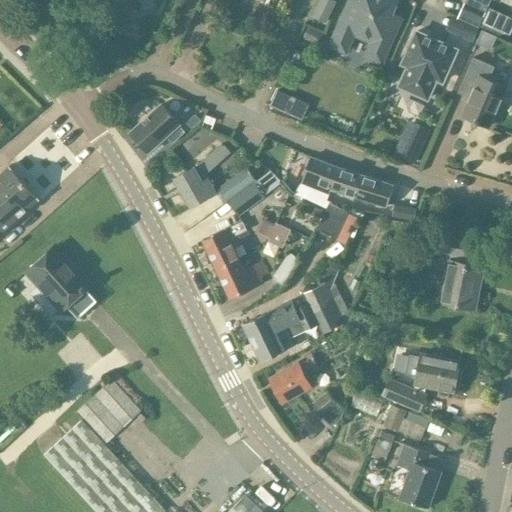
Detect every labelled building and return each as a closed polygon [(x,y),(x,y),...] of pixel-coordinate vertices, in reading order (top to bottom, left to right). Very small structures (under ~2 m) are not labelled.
[(326,23),(336,3),(330,0),(322,0),(314,17),(326,23)] [(359,0),(350,0),(331,46),(346,53),(354,35),(373,42),(367,56),(382,63),(401,18),(388,12),(393,0),(367,0),(366,3),(359,0)] [(469,0),(460,20),(469,24),(480,29),(492,0),(469,0)] [(490,8),(483,23),(497,30),(504,14),(490,8)] [(416,32),(402,64),(408,67),(399,86),(427,99),(436,79),(442,82),(457,50),(416,32)] [(490,126),(507,87),(489,79),(495,66),(473,57),(458,92),(471,98),(463,115),(490,126)] [(143,148),(145,146),(149,151),(167,135),(174,142),(186,132),(180,124),(181,124),(163,104),(132,131),(136,136),(134,138),(143,148)] [(187,123),(192,128),(201,121),(195,115),(187,123)] [(401,143),(422,152),(430,133),(409,124),(401,143)] [(195,167),(176,178),(192,206),(216,192),(208,178),(208,173),(230,152),(222,142),(195,167)] [(337,167),(337,166),(311,157),(302,182),(330,192),(332,187),(387,206),(394,186),(337,167)] [(0,232),(40,197),(11,165),(0,175),(0,232)] [(219,189),(228,201),(254,182),(246,170),(219,189)] [(254,182),(228,201),(239,215),(265,196),(264,194),(282,181),(272,170),(255,182),(254,182)] [(325,209),(303,200),(299,208),(321,218),(325,209)] [(349,212),(330,203),(317,229),(335,239),(349,212)] [(421,219),(416,247),(432,250),(437,222),(421,219)] [(243,220),(236,224),(203,239),(217,269),(239,258),(234,248),(252,239),(243,220)] [(276,224),(269,239),(268,240),(283,247),(291,229),(276,222),(276,224)] [(439,252),(468,258),(471,241),(443,235),(439,252)] [(97,300),(87,289),(92,284),(78,269),(75,272),(53,248),(27,271),(62,311),(69,305),(79,316),(97,300)] [(289,251),(274,274),(285,281),(300,259),(289,251)] [(239,258),(217,269),(231,298),(264,283),(261,277),(268,273),(262,261),(244,269),(239,258)] [(442,302),(472,308),(477,281),(480,281),(483,266),(450,260),(442,302)] [(253,342),(324,309),(332,289),(330,290),(326,281),(303,293),(308,302),(296,308),(295,305),(271,317),(269,312),(244,324),(253,342)] [(324,309),(253,342),(261,361),(286,349),(290,348),(292,341),(290,338),(307,330),(318,325),(323,334),(333,329),(342,315),(349,312),(337,286),(332,289),(324,309)] [(377,322),(351,313),(348,324),(373,332),(377,322)] [(463,367),(459,366),(460,362),(422,354),(416,383),(454,391),(455,386),(459,387),(463,367)] [(299,362),(271,378),(283,402),(312,385),(306,374),(318,367),(312,355),(299,362)] [(420,411),(428,393),(389,377),(382,395),(420,411)] [(77,411),(78,411),(107,442),(141,410),(113,378),(77,411)] [(313,402),(332,426),(341,418),(344,410),(327,390),(313,402)] [(375,415),(380,404),(357,393),(352,404),(375,415)] [(264,511),(246,494),(228,511),(167,511),(81,420),(44,454),(97,511),(264,511)] [(385,461),(395,435),(382,430),(371,456),(385,461)] [(442,470),(426,465),(430,453),(404,443),(397,464),(410,469),(400,498),(429,508),(442,470)]
